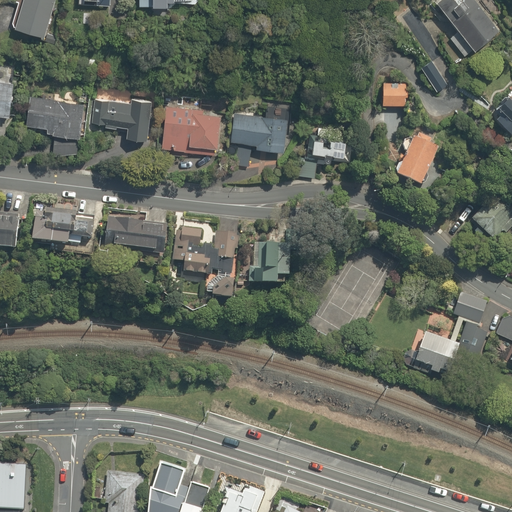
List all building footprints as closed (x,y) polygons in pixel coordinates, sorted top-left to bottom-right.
[(53,0),(21,0),(13,24),(42,34),(53,0)] [(459,55),(468,48),(495,27),(474,0),(457,0),(456,1),(454,0),(434,0),(432,2),(454,31),(446,38),(459,55)] [(10,81),(0,80),(0,114),(5,115),(10,81)] [(405,81),(382,80),(381,103),(403,104),(405,81)] [(511,93),(509,96),(505,91),(494,102),(503,111),(495,119),(511,135),(511,133),(511,93)] [(29,95),(25,124),(44,127),(43,131),(76,136),(81,102),(29,95)] [(103,124),(102,135),(117,136),(117,125),(122,125),(122,136),(143,138),(146,97),(129,95),(128,101),(93,98),(91,123),(103,124)] [(217,106),(163,102),(160,148),(214,151),(217,106)] [(284,111),(232,108),(230,142),(254,144),(254,148),(282,149),(282,145),(284,111)] [(419,185),(438,140),(412,129),(392,174),(419,185)] [(342,136),(309,134),(307,158),(341,160),(342,136)] [(75,140),(51,138),(50,149),(75,151),(75,140)] [(511,201),(495,185),(465,218),(489,240),(499,229),(504,234),(511,225),(511,201)] [(31,240),(65,242),(65,236),(91,238),(92,215),(79,214),(80,200),(33,198),(31,240)] [(0,212),(0,246),(13,248),(16,214),(0,212)] [(161,254),(164,224),(105,218),(102,248),(161,254)] [(180,231),(176,231),(174,250),(173,260),(182,261),(181,271),(212,274),(230,275),(232,256),(232,250),(236,250),(238,225),(235,224),(235,222),(220,221),(219,230),(215,230),(212,254),(196,252),(198,228),(181,226),(180,231)] [(272,273),(282,274),(284,241),(257,240),(256,264),(249,264),(248,281),(255,282),(272,283),(272,273)] [(229,279),(211,277),(210,295),(228,297),(229,279)] [(450,313),(457,316),(448,340),(418,328),(407,358),(428,366),(426,371),(435,374),(437,370),(468,382),(480,352),(489,328),(478,324),(486,302),(458,291),(450,313)] [(511,316),(502,312),(500,317),(492,334),(511,342),(511,350),(506,365),(511,367),(511,316)] [(180,469),(157,462),(149,487),(173,494),(180,469)] [(25,511),(28,465),(0,463),(0,511),(2,511),(25,511)] [(106,472),(102,511),(136,511),(140,475),(106,472)] [(206,511),(214,488),(193,481),(183,511),(206,511)] [(256,511),(261,500),(259,499),(262,491),(238,481),(235,490),(225,486),(215,511),(256,511)] [(174,511),(178,501),(150,491),(142,511),(174,511)]
